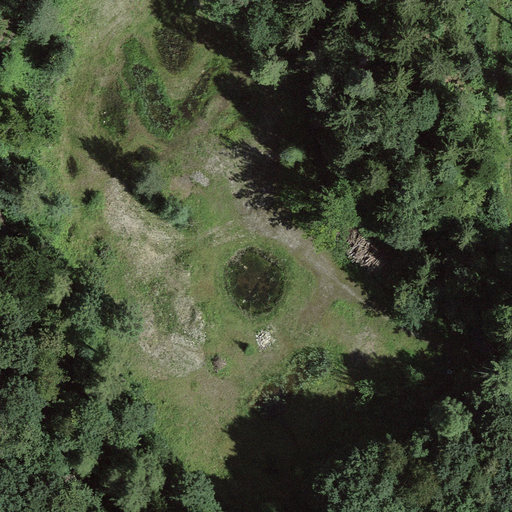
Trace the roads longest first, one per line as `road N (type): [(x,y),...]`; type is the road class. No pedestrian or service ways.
road 1 (track): [(240,163),(294,245),(511,393)]
road 2 (track): [(98,511),(71,469),(0,220)]
